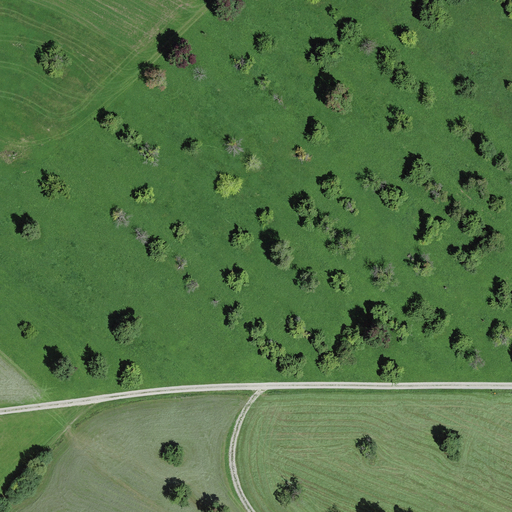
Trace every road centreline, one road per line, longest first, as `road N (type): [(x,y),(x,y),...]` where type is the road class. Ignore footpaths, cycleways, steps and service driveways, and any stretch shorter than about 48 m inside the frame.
road 1 (track): [(511,387),(263,386),(0,409)]
road 2 (track): [(263,386),(241,411),(233,456),(245,503),(256,511)]
